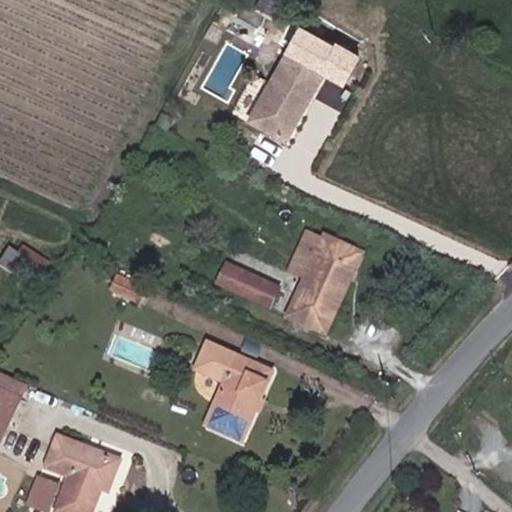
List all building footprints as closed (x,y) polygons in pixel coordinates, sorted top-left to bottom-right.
[(286,140),(325,70),(290,51),(251,121),(286,140)] [(326,334),(363,254),(326,238),(288,318),(326,334)] [(49,265),(26,251),(21,259),(43,273),(49,265)] [(244,273),(252,257),(240,251),(233,268),(244,273)] [(21,259),(12,253),(4,266),(39,289),(47,276),(21,259)] [(269,284),(277,268),(252,257),(244,273),(269,284)] [(279,289),(287,272),(277,268),(269,284),(279,289)] [(140,305),(148,290),(118,275),(111,291),(140,305)] [(242,442),(269,384),(251,376),(256,365),(208,344),(197,370),(226,383),(207,426),(242,442)] [(269,384),(273,373),(256,365),(251,376),(269,384)] [(0,444),(23,396),(21,395),(27,384),(0,371),(0,444)] [(108,492),(120,461),(59,438),(47,468),(71,478),(57,511),(92,511),(102,489),(108,492)] [(49,511),(60,485),(40,477),(29,504),(49,511)]
